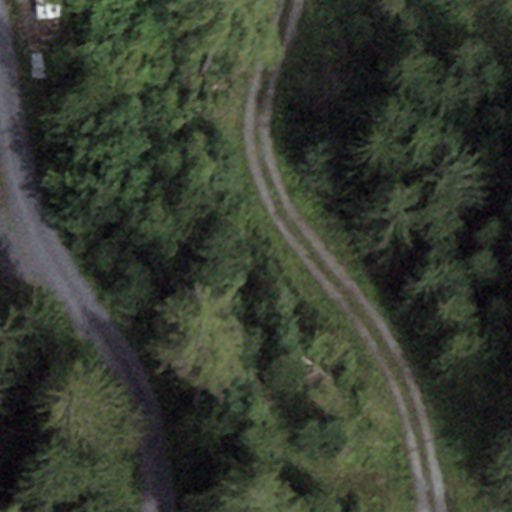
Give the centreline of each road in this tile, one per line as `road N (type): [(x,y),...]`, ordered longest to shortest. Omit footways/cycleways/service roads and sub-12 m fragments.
road 1 (track): [(429,511),(414,412),(396,365),(284,213),(261,157),(258,113),(284,0)]
road 2 (track): [(0,34),(19,193),(34,238),(122,358),(148,410),(159,511)]
